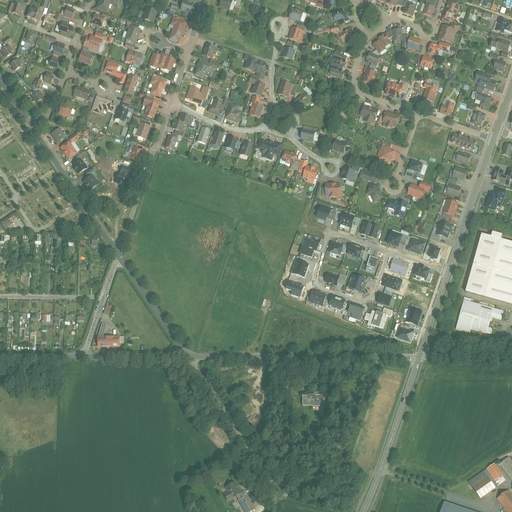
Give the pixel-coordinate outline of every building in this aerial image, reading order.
[(100,0),(97,8),(106,11),(109,3),(115,5),(117,0),(100,0)] [(184,0),(184,1),(183,3),(182,2),(181,3),(180,6),(181,7),(182,8),(181,10),(190,13),(193,4),(194,0),(184,0)] [(229,2),(224,0),(222,0),(220,8),(230,11),(233,2),(230,1),(229,2)] [(437,1),(434,0),(427,0),(426,5),(427,5),(423,14),(431,17),(434,9),(435,7),(436,2),(437,1)] [(416,6),(408,3),(404,14),(413,17),(416,6)] [(460,6),(449,3),(446,12),(445,11),(443,16),(443,17),(447,18),(448,13),(456,15),(457,10),(459,10),(460,6)] [(179,7),(172,4),(169,13),(175,16),(179,7)] [(23,8),(15,5),(12,13),(19,16),(20,12),(21,13),(23,8)] [(73,10),(68,8),(65,16),(72,19),(75,12),(72,11),(73,10)] [(39,12),(34,10),(31,9),(27,17),(31,19),(39,22),(42,13),(39,12)] [(157,12),(147,9),(145,15),(147,15),(145,20),(153,23),(157,12)] [(304,13),(293,9),(290,19),(296,21),(301,22),(304,13)] [(343,10),(332,13),(335,21),(336,21),(344,19),(345,19),(343,10)] [(493,14),(485,12),(483,18),(491,20),(493,14)] [(102,17),(95,15),(92,23),(94,24),(94,25),(96,25),(97,25),(102,27),(104,18),(105,18),(102,17)] [(187,23),(174,18),(172,23),(175,24),(171,35),(180,38),(180,37),(181,37),(182,35),(181,35),(184,26),(186,27),(187,23)] [(344,19),(336,21),(337,27),(339,26),(346,25),(344,19)] [(507,22),(500,19),(496,31),(503,34),(504,29),(508,31),(511,24),(507,22)] [(68,24),(63,22),(60,31),(67,33),(70,26),(67,26),(68,24)] [(460,26),(452,23),(450,28),(454,30),(459,31),(460,26)] [(138,29),(130,26),(128,32),(130,32),(127,40),(136,42),(138,35),(137,34),(139,29),(138,29)] [(450,28),(444,26),(439,39),(441,40),(441,41),(443,41),(444,41),(448,42),(449,41),(450,38),(451,38),(454,30),(450,28)] [(351,28),(339,36),(338,37),(340,40),(341,39),(344,43),(347,41),(348,43),(354,40),(353,38),(356,36),(351,28)] [(296,30),(293,29),(289,39),(298,42),(299,39),(301,37),(303,32),(296,30)] [(401,30),(394,30),(394,36),(395,41),(395,40),(402,40),(401,36),(402,36),(401,30)] [(36,35),(29,32),(25,42),(32,45),(36,35)] [(385,35),(379,39),(380,41),(385,48),(391,44),(388,40),(391,39),(387,34),(385,35)] [(95,37),(93,37),(92,40),(87,38),(84,47),(89,49),(98,52),(102,40),(103,40),(95,37)] [(421,42),(411,38),(408,47),(418,50),(420,45),(421,42)] [(507,43),(499,40),(498,44),(497,48),(508,52),(510,46),(507,44),(507,43)] [(380,41),(374,45),(377,50),(380,53),(381,54),(386,50),(385,48),(380,41)] [(63,45),(57,43),(54,52),(62,55),(64,48),(62,47),(63,45)] [(449,46),(440,43),(439,47),(441,47),(440,50),(447,52),(449,46)] [(435,45),(432,44),(429,53),(438,56),(440,50),(441,47),(439,47),(438,46),(435,45)] [(215,47),(207,45),(203,56),(212,59),(215,49),(216,48),(215,47)] [(9,47),(2,52),(6,58),(12,54),(11,52),(12,51),(9,47)] [(295,51),(287,49),(286,51),(285,52),(283,58),(284,58),(285,59),(286,59),(291,60),(292,55),(294,56),(295,51)] [(143,56),(130,51),(126,61),(139,65),(143,56)] [(90,56),(82,53),(79,61),(90,65),(92,57),(90,56)] [(341,56),(336,54),(334,60),(333,60),(341,62),(347,64),(346,64),(348,58),(341,56)] [(372,54),(370,54),(367,60),(372,63),(376,65),(376,64),(377,65),(380,58),(378,57),(372,54)] [(158,56),(154,55),(153,59),(151,59),(151,61),(151,63),(150,66),(157,69),(157,67),(160,68),(163,61),(160,60),(160,59),(159,58),(158,56)] [(431,59),(428,58),(427,59),(424,57),(423,61),(421,66),(422,66),(431,69),(434,61),(430,60),(431,59)] [(57,59),(52,58),(49,66),(57,69),(59,62),(57,61),(57,59)] [(167,60),(166,62),(163,61),(160,68),(170,72),(171,68),(172,68),(173,65),(173,64),(174,60),(170,59),(169,60),(168,60),(167,60)] [(252,60),(248,59),(247,61),(246,64),(248,65),(247,69),(259,73),(264,75),(265,71),(263,71),(266,65),(252,60)] [(18,60),(11,65),(15,72),(21,67),(20,65),(21,64),(18,60)] [(507,64),(497,61),(494,69),(504,72),(507,64)] [(114,64),(109,62),(105,72),(116,75),(115,77),(121,79),(123,74),(117,72),(119,66),(117,66),(117,64),(115,64),(114,64)] [(210,65),(201,62),(196,74),(205,77),(207,72),(211,73),(214,66),(209,65),(210,65)] [(340,66),(332,63),(333,64),(331,69),(330,69),(345,74),(342,73),(342,70),(343,71),(344,68),(340,66)] [(345,74),(330,69),(333,71),(331,76),(330,76),(339,79),(343,80),(344,77),(343,77),(344,74),(345,74)] [(368,71),(367,74),(366,73),(363,82),(372,85),(376,74),(374,73),(368,71)] [(487,75),(479,72),(476,81),(480,82),(481,81),(483,81),(481,87),(485,88),(494,92),(495,88),(496,83),(490,81),(491,78),(492,77),(487,75)] [(52,75),(47,73),(44,82),(51,85),(54,78),(51,77),(52,75)] [(138,78),(130,76),(128,80),(129,81),(127,84),(135,87),(138,88),(140,83),(137,82),(136,82),(138,78)] [(166,82),(153,78),(151,83),(155,84),(152,90),(161,93),(164,86),(165,86),(166,82)] [(431,85),(424,83),(423,85),(422,87),(427,89),(423,99),(432,102),(439,83),(433,81),(431,85)] [(258,83),(256,82),(255,84),(253,90),(252,90),(251,92),(252,93),(252,94),(261,97),(264,85),(258,83)] [(292,86),(283,82),(281,87),(280,87),(280,89),(280,90),(279,95),(288,98),(289,95),(292,86)] [(401,87),(388,83),(384,94),(388,95),(388,96),(394,97),(398,98),(400,91),(401,87)] [(135,87),(127,84),(127,85),(126,88),(124,93),(132,95),(133,92),(134,92),(133,91),(135,87)] [(302,87),(298,86),(295,93),(299,95),(304,90),(305,90),(302,87)] [(89,92),(77,88),(75,95),(86,99),(89,92)] [(209,91),(203,89),(201,94),(199,94),(200,91),(190,88),(187,96),(188,96),(187,100),(193,103),(201,106),(202,103),(205,104),(206,101),(209,91)] [(304,90),(300,94),(303,96),(297,101),(304,109),(307,105),(309,105),(309,103),(313,100),(304,90)] [(40,92),(32,97),(37,103),(43,99),(41,97),(43,96),(40,92)] [(483,95),(478,94),(476,99),(482,101),(481,105),(488,108),(492,98),(483,95)] [(111,102),(97,97),(92,110),(100,113),(102,109),(108,111),(111,102)] [(152,103),(145,100),(144,105),(148,106),(146,112),(145,113),(144,115),(145,116),(148,117),(149,117),(154,118),(158,107),(152,104),(152,103)] [(223,103),(215,100),(214,100),(212,107),(210,106),(208,112),(219,115),(222,107),(223,103)] [(451,104),(447,103),(446,106),(444,113),(451,116),(454,105),(451,103),(451,104)] [(237,107),(230,104),(225,119),(237,123),(238,120),(242,121),(244,113),(241,112),(241,113),(236,111),(237,107)] [(258,105),(255,104),(254,107),(253,107),(252,108),(251,112),(251,113),(252,113),(250,116),(253,118),(255,117),(259,118),(261,115),(261,113),(263,107),(258,105)] [(365,107),(357,104),(355,113),(357,114),(357,115),(361,117),(365,107)] [(67,106),(62,105),(59,114),(70,117),(73,108),(67,106)] [(438,109),(427,106),(425,110),(436,114),(438,109)] [(378,111),(365,107),(361,117),(365,118),(364,122),(373,125),(378,111)] [(128,112),(119,109),(116,118),(120,120),(125,121),(128,112)] [(400,117),(387,113),(384,122),(387,124),(386,127),(392,129),(393,125),(397,127),(400,117)] [(486,116),(476,113),(472,124),(481,126),(483,121),(484,121),(486,116)] [(180,115),(178,122),(185,124),(184,125),(190,127),(193,120),(189,119),(190,118),(180,115)] [(178,122),(176,121),(175,124),(174,123),(173,126),(174,126),(173,129),(176,130),(182,132),(184,125),(185,124),(178,122)] [(149,127),(140,124),(140,125),(136,137),(146,140),(149,127)] [(203,128),(202,128),(200,136),(198,142),(205,145),(210,131),(203,128)] [(60,129),(52,134),(58,144),(66,138),(63,134),(60,129)] [(311,132),(303,130),(302,139),(305,140),(306,141),(309,142),(310,141),(314,142),(315,133),(311,132)] [(223,136),(216,133),(214,138),(212,145),(219,147),(223,136)] [(77,134),(69,140),(72,143),(79,138),(77,134)] [(467,139),(464,138),(455,135),(452,143),(474,150),(476,142),(467,139)] [(171,138),(169,137),(166,148),(173,150),(177,140),(171,138)] [(238,141),(229,138),(226,148),(234,151),(235,151),(235,149),(238,141)] [(275,145),(267,143),(267,142),(267,143),(267,142),(266,142),(265,142),(264,142),(264,141),(264,142),(264,141),(263,141),(261,140),(258,148),(266,151),(264,157),(268,159),(269,157),(272,159),(275,152),(277,146),(275,145)] [(337,141),(336,141),(333,150),(344,153),(346,146),(347,144),(342,142),(337,141)] [(138,144),(132,142),(129,153),(132,154),(134,149),(136,149),(138,144)] [(392,144),(384,142),(382,147),(382,148),(382,147),(391,150),(392,144)] [(70,143),(61,149),(64,152),(63,153),(65,155),(66,156),(68,158),(76,153),(70,143)] [(245,143),(244,143),(242,149),(240,155),(250,158),(251,153),(250,152),(252,146),(245,143)] [(283,145),(276,143),(275,145),(277,146),(275,152),(280,154),(278,157),(279,157),(283,145)] [(511,147),(506,145),(502,155),(509,157),(511,154),(511,150),(511,147)] [(391,150),(382,147),(382,148),(381,151),(380,151),(378,157),(383,158),(381,163),(387,165),(387,163),(391,165),(393,161),(394,161),(396,155),(393,154),(392,153),(392,151),(391,150)] [(86,152),(90,158),(94,156),(90,149),(86,152)] [(136,149),(134,149),(132,154),(130,159),(139,162),(139,161),(141,161),(141,159),(140,158),(143,152),(136,149)] [(292,153),(291,154),(286,152),(285,154),(284,154),(283,154),(282,157),(283,158),(284,159),(283,161),(290,164),(291,164),(293,164),(294,165),(296,161),(295,160),(297,156),(294,154),(293,154),(292,153)] [(463,154),(459,153),(456,161),(468,165),(471,157),(463,154)] [(75,164),(73,166),(75,169),(74,169),(75,170),(75,169),(76,171),(76,172),(77,171),(79,174),(87,169),(87,167),(85,164),(83,163),(81,161),(81,160),(75,164)] [(301,163),(296,161),(294,165),(293,164),(291,169),(298,171),(301,163)] [(308,163),(302,161),(300,170),(305,171),(308,163)] [(411,162),(408,171),(414,172),(420,174),(422,165),(418,164),(411,162)] [(504,172),(497,169),(493,180),(509,186),(511,178),(511,167),(508,177),(503,176),(504,172)] [(92,168),(85,173),(88,177),(95,172),(92,168)] [(315,170),(310,168),(307,168),(304,176),(309,178),(308,179),(314,181),(318,171),(315,170)] [(351,171),(345,168),(342,176),(344,177),(343,179),(351,182),(354,172),(351,171)] [(466,171),(456,168),(454,177),(453,177),(459,179),(463,180),(466,171)] [(414,172),(408,171),(407,170),(405,176),(412,178),(414,172)] [(377,177),(362,172),(360,178),(375,183),(377,177)] [(93,176),(84,182),(86,185),(85,185),(87,188),(88,188),(90,191),(98,185),(98,184),(98,183),(97,181),(95,180),(93,176)] [(432,185),(422,182),(420,188),(425,189),(424,191),(429,193),(432,185)] [(378,188),(371,185),(368,194),(372,196),(373,198),(374,202),(383,198),(378,188)] [(420,188),(412,185),(409,195),(421,199),(422,197),(423,196),(424,195),(423,194),(424,191),(425,189),(420,188)] [(456,188),(451,186),(448,194),(458,197),(460,189),(456,188)] [(506,192),(498,189),(496,195),(504,198),(506,192)] [(496,195),(491,193),(486,207),(495,210),(497,205),(501,206),(502,204),(504,198),(496,195)] [(398,203),(389,200),(386,207),(396,210),(398,203)] [(456,204),(448,201),(446,207),(456,211),(458,205),(456,204)] [(402,202),(401,203),(398,202),(396,210),(394,215),(403,218),(406,209),(408,205),(408,204),(402,202)] [(456,211),(446,207),(444,213),(454,217),(456,211)] [(321,208),(317,219),(326,222),(327,219),(329,220),(329,219),(332,212),(331,212),(321,208)] [(335,220),(337,212),(331,210),(331,212),(332,212),(329,219),(335,221),(335,220)] [(342,219),(343,214),(337,212),(335,220),(339,221),(340,218),(342,219)] [(342,219),(339,225),(352,229),(354,223),(355,218),(356,218),(343,213),(343,214),(342,219)] [(447,218),(438,215),(437,221),(441,222),(445,224),(447,218)] [(445,224),(441,222),(439,229),(450,232),(452,226),(445,224)] [(364,223),(360,235),(368,237),(372,225),(364,223)] [(381,228),(372,225),(368,237),(377,240),(381,228)] [(450,232),(439,229),(436,235),(447,239),(450,232)] [(400,236),(391,233),(387,244),(399,248),(400,244),(403,237),(400,236)] [(405,245),(408,237),(401,234),(400,236),(403,237),(400,244),(405,245)] [(440,237),(432,235),(430,240),(439,243),(440,237)] [(492,238),(482,235),(466,293),(511,305),(511,243),(502,241),(492,238)] [(408,246),(407,251),(422,256),(426,244),(412,239),(411,239),(408,246)] [(301,254),(300,255),(301,255),(307,258),(312,259),(315,253),(317,253),(320,244),(315,243),(307,240),(304,248),(303,247),(303,248),(302,247),(299,254),(301,254)] [(333,244),(329,254),(340,257),(342,254),(344,248),(343,247),(333,244)] [(351,244),(347,255),(360,259),(363,251),(363,249),(351,244)] [(429,255),(428,258),(437,261),(441,250),(432,247),(431,248),(429,255)] [(372,254),(365,252),(363,260),(367,262),(367,261),(369,261),(370,257),(371,258),(372,254)] [(371,258),(370,257),(369,261),(366,271),(374,274),(378,260),(371,258)] [(394,261),(390,272),(406,277),(410,266),(394,261)] [(294,275),(299,277),(305,279),(309,266),(304,264),(298,262),(298,263),(294,275)] [(417,267),(415,275),(426,279),(427,279),(429,273),(429,271),(425,270),(422,268),(422,269),(417,267)] [(329,274),(326,283),(337,286),(338,284),(340,278),(339,278),(329,274)] [(340,275),(339,278),(340,278),(338,284),(344,286),(347,277),(340,275)] [(355,276),(350,290),(361,293),(366,280),(355,276)] [(395,290),(398,291),(402,282),(386,276),(383,286),(387,287),(395,290)] [(292,296),(301,299),(305,288),(297,285),(291,283),(291,284),(290,288),(288,287),(287,291),(293,293),(292,296)] [(323,307),(327,296),(313,292),(310,302),(323,307)] [(381,294),(378,304),(389,308),(393,298),(392,298),(384,295),(381,294)] [(330,308),(342,313),(346,302),(333,298),(330,308)] [(494,309),(464,301),(456,330),(470,334),(471,329),(487,334),(489,328),(491,318),(494,309)] [(102,313),(108,315),(111,307),(105,304),(102,313)] [(352,318),(361,321),(365,309),(352,304),(349,313),(348,314),(349,314),(353,315),(352,318)] [(385,309),(383,314),(388,316),(388,317),(391,318),(393,312),(385,309)] [(406,322),(417,326),(422,313),(416,311),(411,309),(406,322)] [(504,312),(494,309),(491,318),(501,321),(504,312)] [(377,313),(372,311),(371,316),(369,321),(368,325),(375,328),(375,327),(383,330),(388,317),(388,316),(383,314),(377,312),(377,313)] [(107,325),(102,323),(98,337),(103,337),(107,325)] [(400,328),(397,338),(410,342),(413,332),(409,331),(400,328)] [(103,337),(98,337),(98,347),(113,347),(113,344),(113,337),(103,337)] [(324,395),(315,395),(309,395),(309,396),(303,396),(303,406),(312,406),(312,407),(312,406),(324,406),(324,407),(324,401),(324,395)] [(511,461),(509,458),(500,464),(511,480),(511,461)] [(503,475),(495,464),(487,469),(495,481),(503,475)] [(496,488),(484,472),(469,482),(481,498),(496,488)] [(241,493),(235,483),(227,487),(230,494),(226,496),(229,500),(237,496),(239,500),(243,498),(241,493)] [(511,511),(511,496),(508,491),(498,499),(507,511),(511,511)] [(250,511),(255,509),(247,495),(243,498),(239,500),(245,511),(250,511)] [(473,511),(444,502),(440,511),(473,511)]
